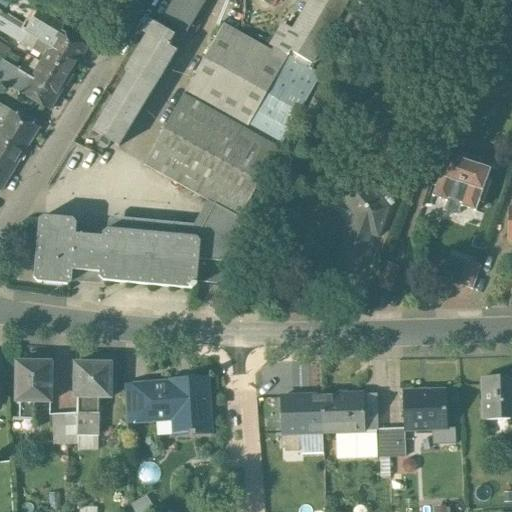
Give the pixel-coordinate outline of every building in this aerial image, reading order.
[(208,0),(172,0),(161,20),(172,26),(171,28),(187,37),(208,0)] [(285,26),(273,47),(275,48),(273,52),(223,25),(213,44),(210,42),(209,45),(211,47),(184,96),(278,149),(318,77),(312,73),(314,69),(311,68),(312,66),(346,5),(348,0),(311,0),(304,13),(306,14),(296,32),(285,26)] [(346,5),(312,66),(325,73),(358,12),(346,5)] [(63,27),(33,9),(21,31),(37,40),(49,48),(77,64),(87,48),(60,32),(63,27)] [(127,75),(92,133),(118,148),(176,53),(170,49),(171,46),(169,45),(174,37),(168,33),(171,28),(172,26),(161,20),(153,15),(142,34),(146,37),(124,73),(127,75)] [(21,31),(0,18),(0,31),(32,50),(37,40),(21,31)] [(11,49),(0,42),(0,64),(1,65),(3,62),(14,68),(20,58),(10,51),(11,49)] [(77,64),(49,48),(40,63),(68,79),(77,64)] [(31,78),(19,71),(14,68),(3,62),(1,65),(0,66),(0,71),(7,76),(3,84),(49,110),(58,95),(31,78)] [(32,67),(24,62),(19,71),(31,78),(35,71),(31,68),(32,67)] [(68,79),(40,63),(36,70),(35,71),(31,78),(58,95),(68,79)] [(455,88),(443,114),(454,119),(466,93),(455,88)] [(278,149),(184,96),(144,166),(215,206),(239,219),(278,149)] [(11,111),(0,104),(0,125),(2,127),(11,111)] [(39,128),(11,111),(2,127),(30,143),(39,128)] [(30,143),(2,127),(0,125),(0,146),(20,159),(30,143)] [(20,159),(0,146),(0,167),(11,175),(20,160),(20,159)] [(482,162),(459,154),(457,159),(447,155),(444,165),(439,164),(431,185),(436,187),(432,198),(447,203),(448,201),(461,205),(460,207),(475,212),(479,202),(483,204),(491,182),(486,180),(490,170),(481,167),(482,162)] [(11,175),(0,167),(0,189),(2,191),(11,175)] [(368,187),(354,171),(336,186),(333,189),(333,190),(353,215),(335,265),(354,272),(370,228),(377,231),(385,208),(378,199),(382,196),(372,184),(368,187)] [(328,177),(312,190),(320,200),(333,190),(333,189),(336,186),(328,177)] [(239,219),(215,206),(196,238),(199,243),(198,260),(241,264),(255,228),(239,219)] [(97,273),(102,239),(93,238),(93,231),(75,230),(76,224),(72,220),(42,218),(37,222),(33,279),(37,283),(65,286),(70,282),(70,278),(79,279),(80,272),(97,273)] [(102,239),(97,273),(96,278),(101,282),(191,290),(196,286),(196,282),(198,260),(199,243),(196,238),(107,231),(102,235),(102,239)] [(241,264),(198,260),(196,282),(232,286),(241,264)] [(481,267),(467,262),(458,287),(472,292),(481,267)] [(399,269),(386,264),(377,289),(390,293),(399,269)] [(324,280),(296,280),(296,293),(324,292),(324,280)] [(51,364),(19,363),(17,401),(22,402),(35,402),(50,402),(51,364)] [(110,366),(75,365),(73,397),(77,397),(76,414),(74,436),(77,436),(80,436),(96,437),(98,399),(109,399),(110,366)] [(511,377),(483,379),(484,420),(511,419),(511,377)] [(205,379),(171,381),(172,383),(145,385),(146,421),(174,419),(175,435),(189,434),(189,436),(194,435),(194,434),(208,433),(205,379)] [(145,385),(124,387),(125,423),(146,421),(145,385)] [(446,392),(405,393),(406,423),(420,423),(420,428),(447,428),(446,392)] [(364,395),(322,397),(324,433),(351,432),(351,427),(365,426),(365,420),(364,395)] [(376,395),(364,395),(365,420),(377,419),(376,395)] [(322,397),(299,398),(300,418),(296,418),(297,433),(310,433),(310,434),(324,433),(322,397)] [(299,398),(281,399),(282,435),(310,434),(310,433),(297,433),(296,418),(300,418),(299,398)] [(35,402),(22,402),(21,420),(34,420),(35,402)] [(65,414),(51,415),(53,445),(66,445),(65,414)] [(76,414),(65,414),(66,445),(78,444),(77,436),(74,436),(76,414)] [(390,458),(389,430),(377,431),(378,458),(390,458)] [(321,511),(320,495),(297,496),(297,511),(301,511),(321,511)]
